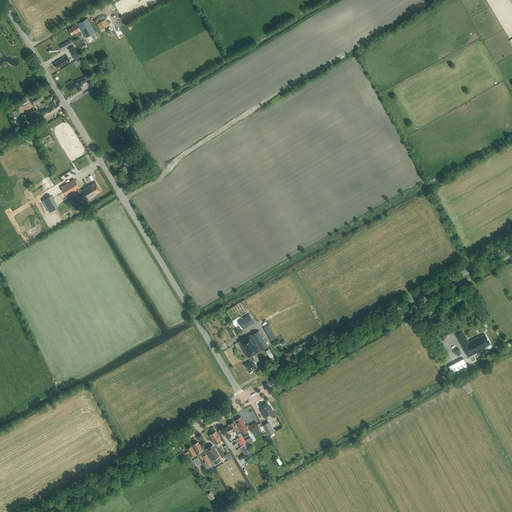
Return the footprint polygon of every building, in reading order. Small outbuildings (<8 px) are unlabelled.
[(87,18),(77,24),(85,38),(95,32),(87,18)] [(105,19),(97,24),(100,30),(108,25),(105,19)] [(76,24),(72,27),(72,28),(69,30),(71,35),(73,34),(74,34),(74,33),(75,33),(76,33),(77,35),(77,36),(78,36),(79,37),(81,36),(81,35),(81,34),(81,33),(79,31),(80,31),(76,24)] [(62,50),(71,44),(69,41),(60,46),(62,50)] [(77,52),(73,45),(68,49),(72,55),(77,52)] [(67,55),(57,61),(57,62),(54,63),(57,68),(60,66),(60,67),(70,61),(67,55)] [(86,80),(89,78),(87,75),(84,77),(77,81),(71,84),(71,85),(68,87),(71,92),(74,90),(75,90),(77,89),(78,91),(81,89),(80,87),(79,86),(87,81),(86,80)] [(96,85),(93,79),(87,82),(91,89),(96,85)] [(40,100),(43,98),(40,93),(35,96),(29,99),(33,105),(40,101),(40,100)] [(30,119),(27,113),(17,119),(20,124),(30,119)] [(129,166),(138,160),(134,156),(126,162),(123,163),(117,167),(120,171),(121,170),(124,174),(128,171),(128,170),(131,169),(129,166)] [(90,185),(81,191),(79,188),(74,179),(61,187),(66,196),(76,190),(81,199),(82,199),(84,202),(95,196),(94,195),(101,191),(95,182),(90,186),(90,185)] [(50,197),(42,201),(47,210),(48,211),(56,207),(55,205),(50,197)] [(249,315),(239,322),(243,329),(253,322),(249,315)] [(272,341),(276,338),(269,325),(264,328),(272,341)] [(485,347),(490,344),(485,334),(478,338),(478,337),(468,342),(461,329),(455,333),(468,358),(485,348),(485,347)] [(238,342),(246,356),(249,355),(252,360),(254,360),(252,356),(268,346),(258,331),(238,342)] [(282,343),(278,345),(281,352),(286,350),(282,343)] [(252,360),(249,355),(246,356),(247,358),(248,358),(250,361),(244,365),(249,373),(257,368),(252,360)] [(449,367),(452,374),(468,367),(464,359),(449,367)] [(265,418),(271,414),(273,418),(277,415),(275,412),(274,413),(270,407),(269,407),(267,402),(260,406),(262,411),(261,412),(265,418)] [(247,430),(250,428),(249,426),(248,425),(245,426),(244,424),(244,423),(244,422),(243,422),(240,417),(235,420),(239,427),(242,432),(243,432),(247,430)] [(236,431),(238,435),(241,433),(240,433),(238,428),(234,421),(228,424),(229,426),(226,428),(229,433),(235,430),(236,431)] [(252,432),(259,428),(256,422),(249,426),(250,428),(252,432)] [(268,435),(269,435),(270,437),(275,434),(268,422),(263,425),(268,435)] [(215,444),(221,441),(215,432),(210,435),(215,444)] [(239,437),(237,439),(241,446),(246,443),(244,439),(242,436),(239,437)] [(248,445),(253,442),(249,436),(244,439),(248,445)] [(198,454),(203,451),(198,442),(193,445),(198,454)] [(246,443),(241,446),(242,447),(241,447),(246,455),(251,452),(246,443)] [(191,445),(186,449),(182,452),(184,455),(188,452),(191,458),(193,457),(194,459),(193,459),(197,465),(201,463),(197,456),(196,455),(197,455),(191,445)] [(214,464),(221,460),(212,445),(206,449),(214,464)] [(254,457),(251,452),(246,455),(240,459),(243,464),(254,457)] [(276,465),(281,462),(278,457),(273,460),(276,465)]
